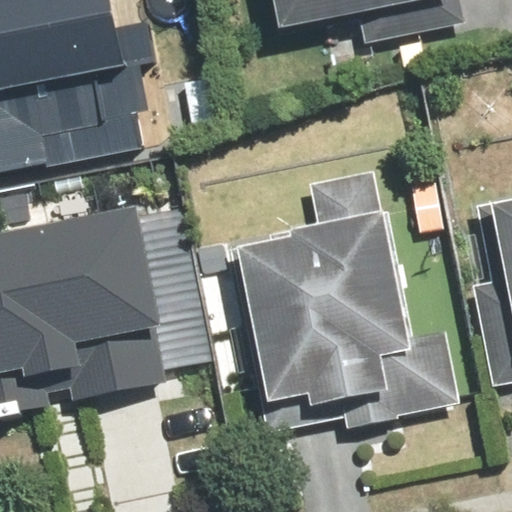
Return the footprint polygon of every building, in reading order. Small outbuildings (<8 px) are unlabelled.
[(0,0),(0,184),(32,178),(17,103),(112,84),(95,0),(0,0)] [(363,29),(367,54),(462,37),(455,0),(258,0),(266,46),(363,29)] [(312,231),(223,248),(255,416),(288,409),(291,426),(335,418),(339,443),(463,420),(447,331),(397,341),(367,180),(305,191),(312,231)] [(511,204),(473,212),(503,369),(511,367),(511,204)] [(126,222),(0,244),(0,430),(160,401),(126,222)]
